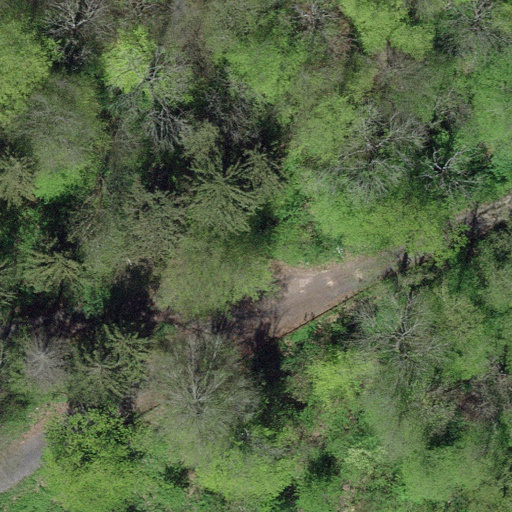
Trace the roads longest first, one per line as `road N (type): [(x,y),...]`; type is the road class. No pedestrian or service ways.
road 1 (track): [(260,323),(511,213)]
road 2 (track): [(260,323),(167,321),(0,341)]
